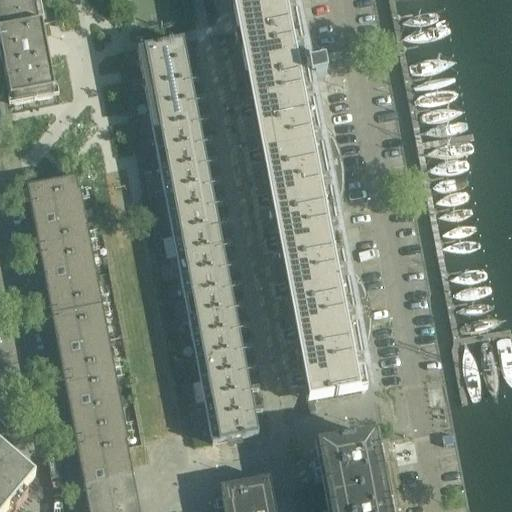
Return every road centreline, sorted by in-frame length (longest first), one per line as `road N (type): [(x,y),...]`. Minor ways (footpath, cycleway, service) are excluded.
road 1 (residential): [(437,511),(342,0)]
road 2 (residential): [(58,511),(2,196)]
